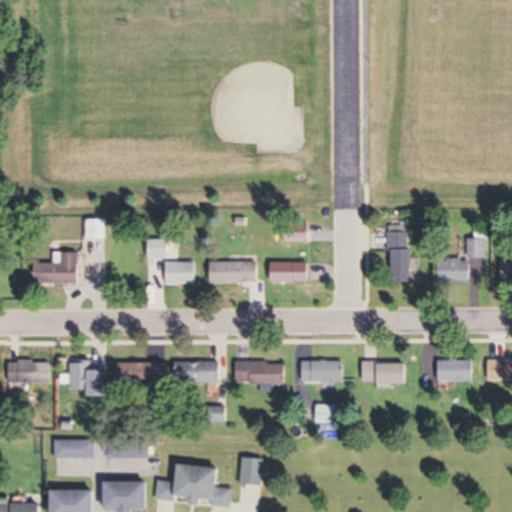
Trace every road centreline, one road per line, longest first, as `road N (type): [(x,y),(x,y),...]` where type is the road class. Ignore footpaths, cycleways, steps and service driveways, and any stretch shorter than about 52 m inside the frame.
road 1 (residential): [(511,327),(0,326)]
road 2 (residential): [(349,327),(346,0)]
